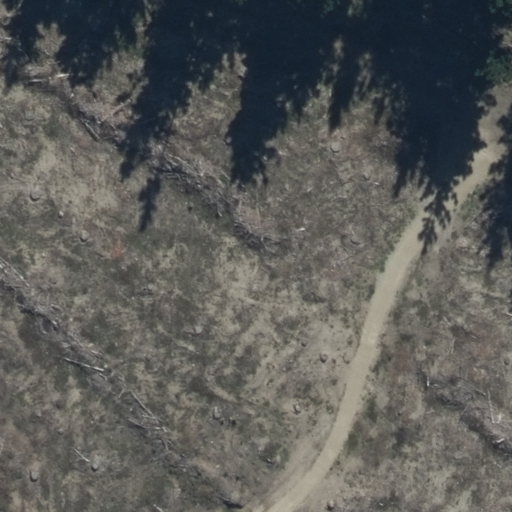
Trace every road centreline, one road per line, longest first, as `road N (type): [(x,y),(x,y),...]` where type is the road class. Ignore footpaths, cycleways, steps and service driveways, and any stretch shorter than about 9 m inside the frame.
road 1 (track): [(31,0),(511,220)]
road 2 (unknown): [(317,511),(284,441),(0,235)]
